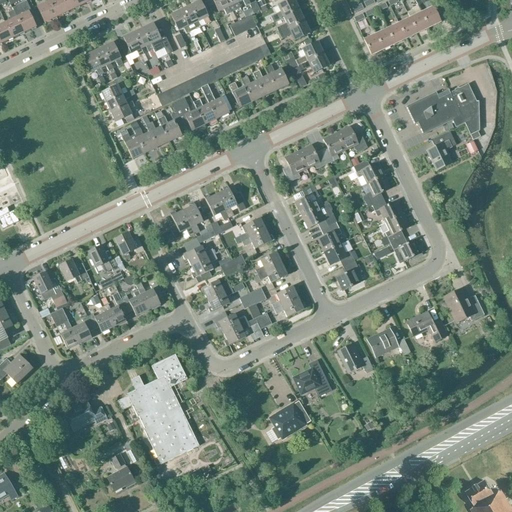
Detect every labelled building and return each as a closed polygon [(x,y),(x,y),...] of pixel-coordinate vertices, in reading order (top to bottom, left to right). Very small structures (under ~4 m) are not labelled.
[(53,0),(49,2),(57,19),(68,14),(61,0),(53,0)] [(75,0),(61,0),(68,14),(79,9),(75,0)] [(75,0),(79,9),(91,3),(89,0),(75,0)] [(231,13),(228,8),(224,0),(212,0),(218,13),(223,11),(226,16),(231,13)] [(236,0),(224,0),(228,8),(231,13),(240,9),(238,3),(238,4),(236,0)] [(299,10),(293,0),(290,0),(277,7),(280,13),(270,17),(271,18),(265,21),(267,25),(273,22),(273,23),(283,18),(299,10)] [(200,1),(190,6),(198,23),(200,28),(210,23),(200,1)] [(36,29),(30,17),(33,16),(26,2),(12,9),(16,18),(24,35),(36,29)] [(37,8),(45,25),(57,19),(49,2),(37,8)] [(253,14),(260,11),(256,2),(249,5),(253,14)] [(355,13),(363,9),(361,4),(352,9),(355,13)] [(378,12),(387,8),(384,4),(376,8),(378,12)] [(188,27),(193,25),(195,30),(200,28),(198,23),(190,6),(180,11),(188,27)] [(421,14),(428,29),(440,23),(433,8),(421,14)] [(367,18),(375,14),(373,9),(364,13),(367,18)] [(285,24),(276,29),(279,34),(304,22),(299,10),(283,18),(285,24)] [(180,11),(170,15),(178,32),(183,30),(185,35),(191,32),(188,27),(180,11)] [(356,23),(364,19),(362,14),(353,18),(356,23)] [(410,19),(417,34),(428,29),(421,14),(410,19)] [(246,19),(251,29),(257,27),(251,16),(246,19)] [(5,23),(13,40),(24,35),(16,18),(5,23)] [(240,21),(245,32),(251,29),(246,19),(240,21)] [(398,25),(406,40),(417,34),(410,19),(398,25)] [(235,24),(240,35),(245,32),(240,21),(235,24)] [(304,22),(279,34),(281,40),(291,35),(294,42),(310,34),(304,22)] [(0,25),(0,42),(2,46),(13,40),(5,23),(0,25)] [(156,43),(158,48),(163,46),(168,55),(173,53),(160,26),(155,29),(152,24),(142,29),(151,46),(156,43)] [(229,27),(234,37),(240,35),(235,24),(229,27)] [(387,30),(394,45),(406,40),(398,25),(387,30)] [(155,56),(153,51),(151,46),(142,29),(133,33),(141,50),(146,48),(149,53),(151,58),(155,56)] [(376,35),(383,50),(394,45),(387,30),(376,35)] [(118,40),(126,57),(137,53),(139,57),(142,56),(144,55),(141,50),(133,33),(123,38),(118,40)] [(186,46),(180,34),(174,37),(180,49),(186,46)] [(376,35),(364,41),(371,56),(383,50),(376,35)] [(123,65),(112,43),(102,48),(110,64),(116,62),(118,68),(123,65)] [(323,55),(318,43),(301,50),(305,57),(293,63),(293,62),(286,65),(289,71),(298,67),(323,55)] [(260,47),(265,58),(270,56),(265,45),(260,47)] [(254,50),(259,61),(265,58),(260,47),(254,50)] [(93,52),(101,69),(106,67),(109,72),(113,70),(110,64),(102,48),(93,52)] [(249,53),(254,63),(259,61),(254,50),(249,53)] [(93,52),(83,57),(91,74),(96,72),(98,77),(103,74),(101,69),(93,52)] [(243,55),(248,66),(254,63),(249,53),(243,55)] [(238,58),(243,69),(248,66),(243,55),(238,58)] [(323,55),(298,67),(301,72),(310,68),(313,74),(329,66),(323,55)] [(232,60),(238,71),(243,69),(238,58),(232,60)] [(170,60),(160,65),(163,71),(173,66),(170,60)] [(227,63),(232,74),(238,71),(232,60),(227,63)] [(222,66),(227,76),(232,74),(227,63),(222,66)] [(216,68),(221,79),(227,76),(222,66),(216,68)] [(268,76),(276,92),(288,86),(281,71),(274,74),(271,66),(265,69),(268,76),(268,77),(268,76)] [(157,67),(149,71),(152,76),(160,72),(157,67)] [(211,71),(216,82),(221,79),(216,68),(211,71)] [(296,69),(289,71),(292,78),(298,75),(296,69)] [(205,73),(210,84),(216,82),(211,71),(205,73)] [(256,82),(264,98),(276,92),(268,76),(268,77),(268,76),(262,79),(259,72),(253,75),(256,82)] [(205,87),(207,86),(208,85),(210,84),(205,73),(200,76),(205,87)] [(194,78),(200,89),(201,89),(205,87),(200,76),(194,78)] [(112,82),(107,84),(109,90),(122,84),(120,78),(117,80),(112,82)] [(189,81),(194,92),(200,89),(194,78),(189,81)] [(244,88),(252,103),(264,98),(256,82),(250,85),(247,78),(241,81),(244,88)] [(183,84),(189,94),(194,92),(189,81),(183,84)] [(127,93),(125,88),(122,84),(109,90),(101,94),(105,104),(122,96),(127,93)] [(178,86),(183,97),(189,94),(183,84),(178,86)] [(235,84),(228,87),(239,109),(252,103),(244,88),(239,91),(235,84)] [(478,102),(476,103),(468,85),(450,93),(465,124),(464,124),(470,136),(473,141),(480,138),(478,132),(479,132),(478,102)] [(173,89),(178,100),(183,97),(178,86),(173,89)] [(216,120),(229,115),(221,99),(215,102),(207,86),(205,87),(201,89),(209,105),(216,120)] [(167,91),(172,102),(178,100),(173,89),(167,91)] [(162,94),(167,105),(172,102),(167,91),(162,94)] [(105,104),(109,113),(110,113),(127,105),(124,100),(129,98),(127,93),(122,96),(105,104)] [(455,128),(464,124),(465,124),(450,93),(439,99),(436,93),(406,107),(414,125),(418,123),(424,135),(452,122),(455,128)] [(156,97),(161,107),(167,105),(162,94),(156,97)] [(197,111),(204,126),(216,120),(209,105),(202,108),(199,101),(193,104),(196,111),(197,111)] [(127,105),(110,113),(115,123),(124,119),(126,124),(134,120),(129,110),(134,107),(132,103),(127,105)] [(196,111),(191,113),(187,106),(181,110),(192,132),(204,126),(197,111),(196,111)] [(161,127),(169,143),(181,137),(174,122),(167,125),(164,118),(163,118),(161,112),(155,115),(161,127)] [(149,133),(157,149),(169,143),(161,127),(161,128),(155,130),(152,123),(146,126),(149,133)] [(451,125),(443,129),(445,133),(453,129),(451,125)] [(337,135),(344,151),(353,146),(356,153),(367,148),(360,132),(353,136),(349,128),(342,131),(342,132),(337,135)] [(137,139),(145,155),(157,149),(149,133),(143,136),(140,129),(134,132),(135,135),(137,139)] [(137,139),(135,135),(129,138),(128,135),(126,131),(120,134),(122,138),(133,161),(136,159),(145,155),(137,139)] [(428,152),(436,170),(450,164),(444,152),(455,146),(450,134),(432,143),(435,149),(428,152)] [(321,151),(327,165),(339,159),(337,154),(344,151),(337,135),(331,138),(331,137),(323,140),(327,148),(321,151)] [(473,143),(467,145),(472,154),(477,151),(473,143)] [(298,154),(306,169),(314,165),(317,170),(327,165),(321,151),(314,154),(311,146),(303,150),(304,151),(298,154)] [(300,178),(298,173),(306,169),(298,154),(293,156),(292,155),(285,159),(288,167),(282,170),(289,183),(300,178)] [(350,161),(353,168),(360,164),(356,158),(350,161)] [(366,161),(360,164),(353,168),(362,187),(366,185),(383,177),(380,172),(381,171),(377,164),(369,168),(366,161)] [(383,177),(366,185),(370,193),(366,195),(367,196),(363,198),(368,208),(371,206),(383,201),(380,194),(390,189),(386,182),(385,183),(383,177)] [(224,192),(217,195),(228,219),(234,217),(230,209),(236,206),(240,213),(245,210),(239,196),(233,199),(227,187),(222,189),(224,192)] [(300,210),(302,216),(318,208),(314,200),(318,198),(313,187),(301,192),(304,199),(295,203),(299,211),(300,210)] [(209,195),(204,198),(213,217),(220,214),(224,222),(228,219),(217,195),(211,198),(209,195)] [(383,201),(371,206),(377,217),(381,215),(385,223),(401,216),(399,210),(400,210),(396,202),(386,207),(383,201)] [(320,207),(318,208),(302,216),(305,221),(304,222),(308,229),(317,225),(320,231),(336,223),(331,213),(332,210),(329,204),(328,203),(327,204),(326,202),(319,205),(320,207)] [(189,208),(183,211),(194,236),(200,233),(196,226),(202,223),(193,203),(188,205),(189,208)] [(0,224),(2,230),(19,222),(13,211),(9,214),(6,208),(0,211),(0,224)] [(175,212),(170,214),(176,227),(170,229),(176,240),(182,237),(180,234),(186,231),(189,238),(194,236),(183,211),(176,214),(175,212)] [(383,234),(385,233),(390,245),(404,238),(401,232),(409,228),(405,221),(404,221),(401,216),(385,223),(380,226),(383,234)] [(265,223),(263,218),(243,227),(246,234),(234,239),(237,244),(241,242),(266,230),(263,224),(265,223)] [(210,226),(216,237),(218,235),(221,234),(219,228),(218,228),(216,223),(210,226)] [(218,235),(232,228),(230,223),(219,228),(221,234),(218,235)] [(337,223),(336,223),(320,231),(323,237),(317,240),(321,248),(322,247),(324,253),(341,245),(337,237),(341,235),(336,224),(337,223)] [(207,233),(210,239),(216,237),(210,226),(205,228),(207,233)] [(251,244),(254,250),(274,241),(271,236),(269,237),(266,230),(241,242),(244,247),(251,244)] [(207,233),(196,239),(199,244),(210,239),(207,233)] [(131,243),(127,234),(115,240),(125,261),(131,259),(128,253),(135,250),(137,255),(144,252),(138,239),(131,243)] [(417,249),(418,248),(415,241),(407,244),(404,238),(390,245),(395,255),(400,253),(404,262),(420,254),(417,249)] [(345,253),(341,245),(324,253),(327,258),(326,259),(330,266),(340,261),(343,268),(354,262),(349,251),(345,253)] [(101,247),(88,253),(96,269),(102,266),(105,274),(112,270),(101,247)] [(205,254),(202,247),(182,256),(184,261),(187,260),(190,267),(215,255),(213,250),(205,254)] [(381,251),(374,255),(377,262),(384,258),(381,251)] [(281,256),(279,252),(259,261),(262,267),(255,271),(258,276),(282,264),(279,258),(281,256)] [(191,275),(193,280),(213,270),(210,264),(217,260),(215,255),(190,267),(194,273),(191,275)] [(233,267),(244,262),(241,256),(231,261),(233,267)] [(71,261),(59,267),(66,283),(75,279),(77,285),(89,279),(82,265),(75,268),(71,261)] [(233,267),(231,261),(220,266),(223,272),(233,267)] [(233,267),(236,273),(247,267),(244,262),(233,267)] [(360,273),(354,262),(343,268),(346,274),(336,279),(339,286),(341,286),(343,291),(360,284),(356,275),(360,273)] [(267,278),(270,284),(290,275),(288,270),(285,271),(282,264),(258,276),(260,281),(267,278)] [(233,267),(223,272),(226,278),(236,273),(233,267)] [(118,282),(123,279),(119,270),(113,273),(118,282)] [(45,274),(33,280),(43,301),(50,298),(56,309),(67,304),(55,279),(49,282),(45,274)] [(109,279),(100,284),(102,289),(112,285),(109,279)] [(204,294),(207,301),(232,289),(229,283),(221,287),(218,281),(199,290),(201,296),(204,294)] [(152,290),(140,296),(148,311),(159,305),(157,300),(162,297),(155,284),(150,286),(152,290)] [(298,291),(295,286),(276,295),(279,302),(271,305),(274,310),(298,299),(295,293),(298,291)] [(234,294),(232,289),(207,301),(210,307),(207,309),(210,314),(229,304),(226,298),(234,294)] [(252,300),(263,294),(261,289),(250,294),(252,300)] [(133,311),(136,317),(148,311),(140,296),(138,291),(133,294),(136,298),(128,301),(127,298),(123,300),(121,300),(128,314),(133,311)] [(463,291),(443,301),(453,322),(467,315),(470,322),(483,315),(476,301),(469,304),(463,291)] [(252,300),(250,294),(239,299),(242,305),(252,300)] [(252,300),(255,305),(266,300),(263,294),(252,300)] [(284,312),(287,318),(306,309),(304,304),(301,306),(298,299),(274,310),(276,315),(284,312)] [(103,308),(113,328),(125,322),(122,316),(128,314),(121,300),(115,303),(117,307),(110,311),(107,306),(103,308)] [(252,300),(242,305),(245,310),(255,305),(252,300)] [(99,328),(102,334),(113,328),(103,308),(98,310),(100,315),(94,319),(90,311),(85,313),(87,317),(93,331),(99,328)] [(63,325),(67,332),(60,335),(67,350),(79,345),(72,329),(62,309),(50,315),(56,328),(63,325)] [(427,313),(406,323),(413,338),(428,330),(434,343),(447,337),(440,322),(433,325),(427,313)] [(261,317),(266,328),(272,325),(267,314),(261,317)] [(7,318),(6,315),(0,317),(0,342),(6,339),(3,331),(12,327),(10,325),(12,324),(9,317),(7,318)] [(238,321),(235,315),(215,324),(217,329),(220,328),(223,334),(251,321),(252,320),(250,315),(246,317),(238,321)] [(72,329),(79,345),(91,339),(88,333),(93,331),(87,317),(81,320),(83,324),(72,329)] [(266,328),(261,317),(256,320),(261,330),(266,328)] [(224,343),(226,347),(246,338),(243,332),(251,328),(251,327),(257,324),(254,319),(252,320),(251,321),(223,334),(227,341),(224,343)] [(389,331),(368,342),(375,357),(397,347),(389,331)] [(403,356),(409,353),(403,340),(397,343),(403,356)] [(352,345),(338,352),(348,373),(362,366),(365,373),(373,370),(367,358),(360,361),(352,345)] [(199,447),(185,416),(171,388),(186,380),(175,356),(151,367),(157,380),(143,387),(141,382),(132,386),(135,391),(126,395),(127,397),(117,402),(122,411),(132,406),(137,418),(139,417),(145,429),(144,429),(161,465),(199,447)] [(7,375),(16,385),(32,370),(20,357),(12,364),(7,359),(0,365),(0,381),(0,382),(7,375)] [(311,370),(293,379),(301,395),(315,389),(319,397),(330,391),(316,362),(309,366),(311,370)] [(86,403),(65,413),(73,431),(95,421),(96,424),(106,420),(101,409),(91,413),(86,403)] [(278,439),(281,438),(282,440),(305,426),(304,424),(309,421),(298,403),(294,406),(293,405),(269,419),(275,428),(272,430),(278,439)] [(370,425),(364,428),(368,433),(373,430),(370,425)] [(139,461),(133,451),(127,454),(133,464),(139,461)] [(116,469),(118,473),(107,479),(114,492),(126,486),(127,488),(134,484),(126,468),(125,469),(123,465),(124,465),(119,455),(110,460),(115,469),(116,469)] [(211,472),(208,466),(201,469),(204,475),(211,472)] [(0,500),(8,495),(12,501),(18,497),(5,475),(0,477),(0,500)] [(511,511),(511,508),(501,491),(494,495),(485,481),(466,493),(475,507),(470,509),(471,511),(511,511)]
